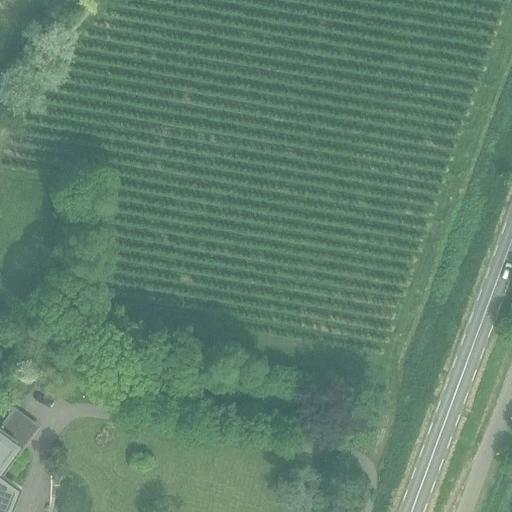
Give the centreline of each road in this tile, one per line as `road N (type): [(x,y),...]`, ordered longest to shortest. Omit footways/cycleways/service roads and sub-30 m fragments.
road 1 (unknown): [(372,486),(385,358),(510,0)]
road 2 (secondary): [(404,511),(511,230)]
